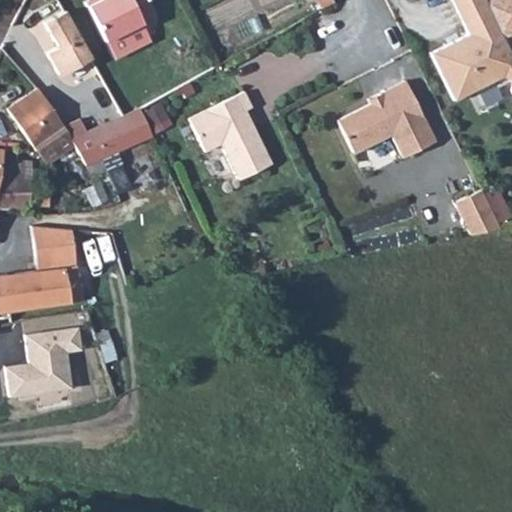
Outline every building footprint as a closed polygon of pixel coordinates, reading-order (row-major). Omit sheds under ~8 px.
[(89,0),(84,3),(102,39),(140,21),(152,15),(145,0),(89,0)] [(511,98),(511,60),(501,39),(492,19),(484,2),(482,0),(448,0),(464,35),(428,52),(451,100),(502,75),(511,80),(508,90),(511,98)] [(492,19),(501,39),(511,33),(511,0),(489,0),(484,2),(492,19)] [(62,8),(41,19),(54,43),(43,49),(56,72),(88,55),(62,8)] [(140,21),(102,39),(112,61),(151,43),(140,21)] [(379,97),(366,104),(331,120),(346,152),(385,134),(397,157),(431,141),(400,80),(377,92),(379,97)] [(72,146),(68,136),(35,87),(5,106),(32,149),(34,148),(44,163),(72,146)] [(364,98),(366,104),(379,97),(377,92),(364,98)] [(239,93),(185,119),(199,153),(215,145),(233,180),(265,165),(239,113),(247,108),(239,93)] [(83,164),(149,135),(136,108),(68,136),(72,146),(83,164)] [(14,150),(0,148),(0,177),(27,177),(28,154),(14,154),(14,150)] [(27,177),(0,177),(0,206),(26,206),(27,177)] [(448,202),(464,234),(496,228),(477,188),(448,202)] [(33,307),(81,298),(73,268),(64,228),(27,225),(34,271),(30,271),(33,307)] [(0,317),(10,317),(8,310),(33,307),(30,271),(0,275),(0,317)] [(78,332),(24,336),(26,368),(5,369),(7,400),(67,396),(65,356),(79,355),(78,332)]
